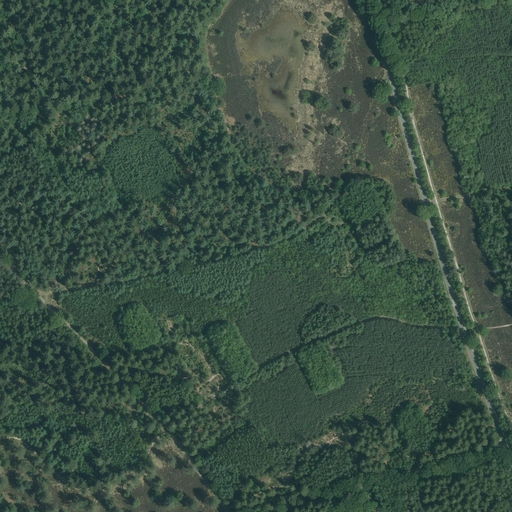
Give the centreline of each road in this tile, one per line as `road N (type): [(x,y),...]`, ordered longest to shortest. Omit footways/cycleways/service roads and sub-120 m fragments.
road 1 (unclassified): [(511,461),(450,292),(369,0)]
road 2 (track): [(264,244),(39,294)]
road 3 (track): [(0,438),(19,439),(71,487),(88,489),(137,467),(168,431)]
road 4 (track): [(39,294),(168,431)]
road 5 (track): [(205,25),(200,57),(229,157),(256,187)]
road 6 (track): [(256,187),(289,200),(337,195),(307,225),(264,244)]
road 7 (track): [(258,511),(419,469)]
road 8 (track): [(337,195),(354,172),(376,83),(388,69)]
